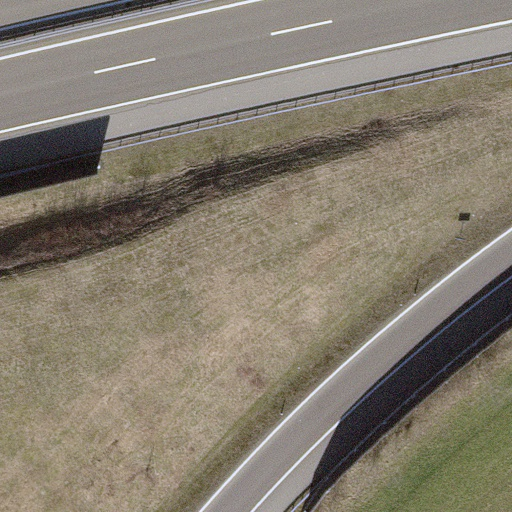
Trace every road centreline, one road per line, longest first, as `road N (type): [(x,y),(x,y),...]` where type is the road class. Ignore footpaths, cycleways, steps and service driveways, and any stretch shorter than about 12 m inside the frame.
road 1 (motorway): [(0,96),(439,0)]
road 2 (motorway): [(240,511),(386,366),(511,265)]
